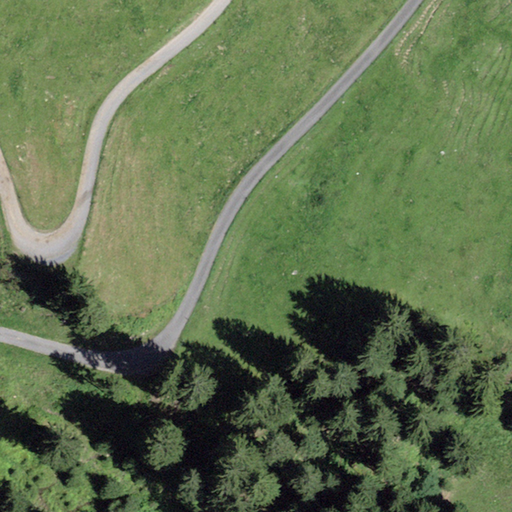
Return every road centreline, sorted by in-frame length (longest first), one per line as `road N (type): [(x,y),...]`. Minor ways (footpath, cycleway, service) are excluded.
road 1 (unclassified): [(416,0),(253,177),(157,355),(103,360),(0,334)]
road 2 (unclassified): [(223,0),(113,101),(78,221),(62,239),(41,245),(23,233),(0,170)]
